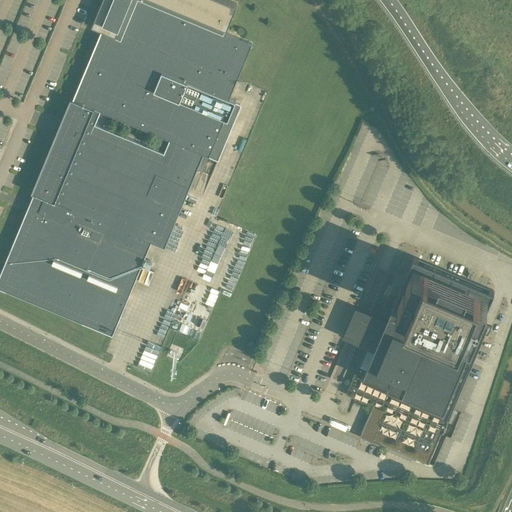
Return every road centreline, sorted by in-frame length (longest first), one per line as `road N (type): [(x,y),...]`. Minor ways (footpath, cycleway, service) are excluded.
road 1 (motorway): [(387,0),(460,102),(511,154)]
road 2 (unclassified): [(0,320),(175,408)]
road 3 (primary): [(0,435),(161,511)]
road 4 (primary): [(139,488),(0,418)]
